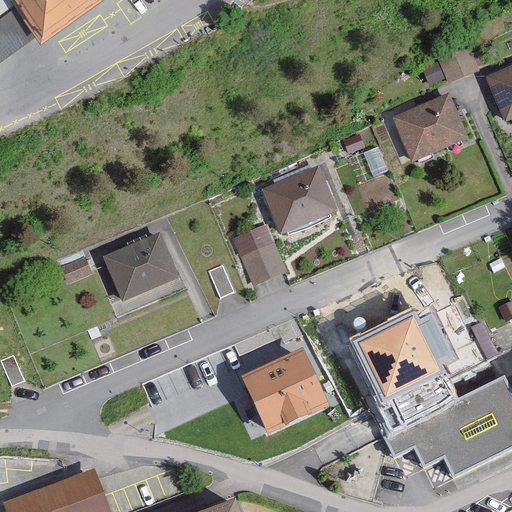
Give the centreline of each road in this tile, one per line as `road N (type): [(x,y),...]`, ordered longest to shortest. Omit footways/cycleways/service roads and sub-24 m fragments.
road 1 (residential): [(511,209),(21,430)]
road 2 (residential): [(363,511),(213,464),(21,430)]
road 3 (unclassified): [(191,0),(0,115)]
road 4 (unknown): [(76,511),(170,479),(186,458)]
